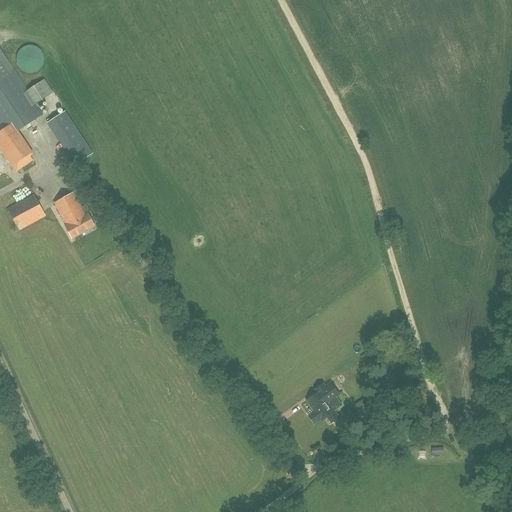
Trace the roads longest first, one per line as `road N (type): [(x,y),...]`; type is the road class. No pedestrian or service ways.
road 1 (track): [(308,472),(442,428),(356,151),(279,0)]
road 2 (unclassified): [(262,511),(308,472),(150,269)]
road 3 (unclassified): [(69,511),(0,367)]
